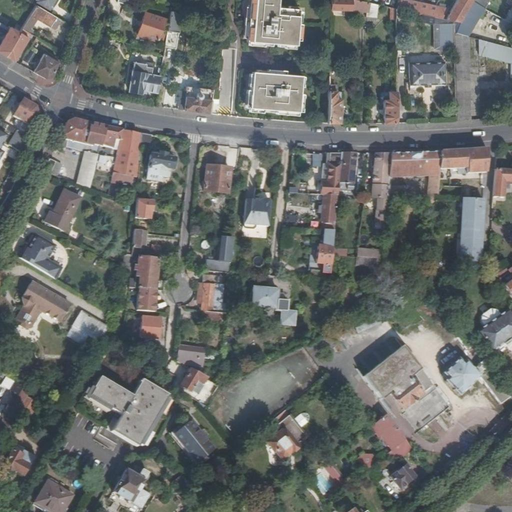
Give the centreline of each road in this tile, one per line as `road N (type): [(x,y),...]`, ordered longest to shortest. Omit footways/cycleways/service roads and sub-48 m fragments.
road 1 (residential): [(511,133),(345,140),(197,129)]
road 2 (residential): [(197,129),(163,366)]
road 3 (residential): [(197,129),(57,103)]
road 4 (unknown): [(287,138),(273,271)]
road 5 (unclassified): [(57,103),(0,216)]
